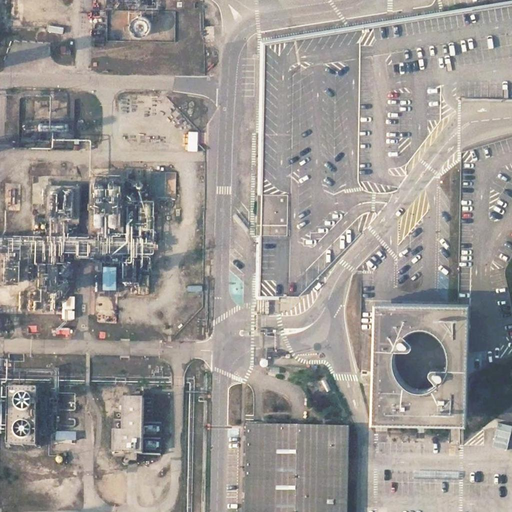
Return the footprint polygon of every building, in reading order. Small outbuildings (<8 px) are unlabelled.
[(175,11),(107,11),(107,41),(175,41),(175,11)] [(169,144),(122,143),(121,180),(168,181),(169,144)] [(208,158),(194,158),(193,168),(207,169),(208,158)] [(199,184),(191,184),(191,192),(199,193),(199,184)] [(41,199),(41,201),(41,202),(42,203),(44,205),(45,205),(47,205),(49,204),(51,202),(51,200),(51,199),(51,197),(49,195),(47,194),(44,195),(41,196),(41,199)] [(44,214),(42,216),(41,217),(40,220),(40,223),(41,226),(43,229),(46,230),(49,231),(53,229),(56,227),(57,224),(57,222),(57,219),(56,216),(54,215),(53,214),(50,213),(48,213),(44,214)] [(194,230),(179,230),(179,262),(193,263),(194,230)] [(60,256),(58,257),(57,258),(57,260),(57,261),(58,263),(59,264),(60,265),(62,265),(65,264),(66,263),(67,260),(66,258),(65,256),(64,255),(62,255),(60,256)] [(130,267),(70,266),(70,307),(129,308),(130,267)] [(42,278),(39,281),(38,284),(37,288),(37,293),(38,295),(40,299),(42,301),(45,303),(51,305),(56,305),(61,303),(65,300),(66,298),(68,293),(69,288),(68,285),(66,280),(62,277),(60,275),(57,274),(53,274),(51,274),(46,275),(44,276),(42,278)] [(468,302),(374,301),(372,420),(461,422),(467,422),(467,378),(468,302)] [(244,511),(347,511),(349,428),(299,427),(260,426),(246,425),(246,430),(244,511)]
